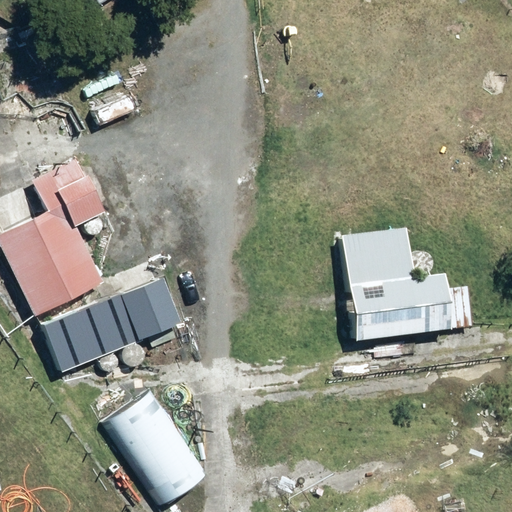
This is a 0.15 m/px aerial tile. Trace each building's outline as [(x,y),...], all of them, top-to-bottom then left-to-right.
[(0,187),(0,250),(33,316),(99,283),(72,228),(103,213),(76,158),(25,183),(22,176),(0,187)] [(349,346),(444,333),(436,274),(410,277),(403,228),(334,237),(349,346)] [(99,301),(40,328),(60,373),(119,346),(99,301)] [(180,321),(146,338),(166,376),(200,360),(180,321)] [(151,391),(102,424),(159,508),(208,475),(151,391)]
